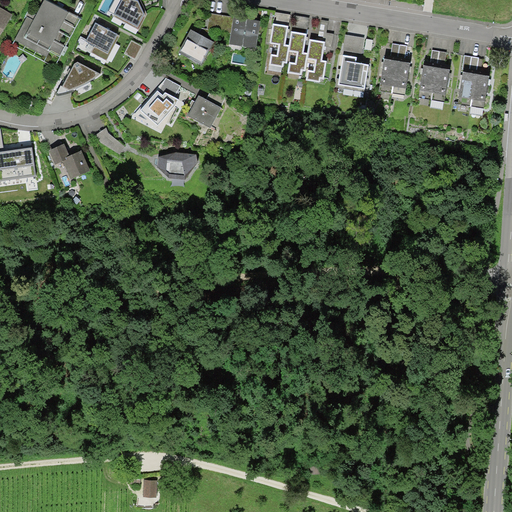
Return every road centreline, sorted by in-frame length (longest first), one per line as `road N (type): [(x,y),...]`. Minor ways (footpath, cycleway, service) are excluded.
road 1 (track): [(0,328),(50,324),(128,298),(246,275),(510,272)]
road 2 (track): [(357,511),(185,459),(0,466)]
road 3 (tertiary): [(511,244),(493,511)]
road 4 (residential): [(0,115),(65,124),(113,101),(146,60),(172,0)]
road 5 (residential): [(280,0),(511,37)]
